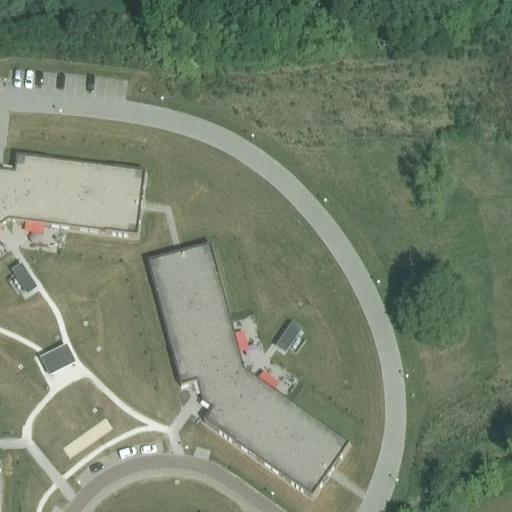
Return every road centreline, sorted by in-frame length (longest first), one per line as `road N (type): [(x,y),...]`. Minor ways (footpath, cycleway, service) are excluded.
road 1 (residential): [(370,511),(393,446),(391,367),(372,306),(317,215),(256,159),(206,132),(143,115),(0,102)]
road 2 (residential): [(74,511),(114,476),(173,463),(212,472),(272,511)]
